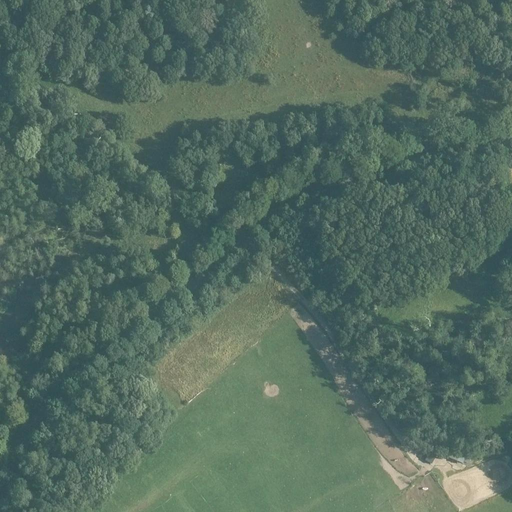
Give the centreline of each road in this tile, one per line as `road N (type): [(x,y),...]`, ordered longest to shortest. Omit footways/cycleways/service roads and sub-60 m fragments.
road 1 (unclassified): [(0,467),(81,378),(302,200),(365,175),(511,140)]
road 2 (track): [(429,469),(388,426),(320,319),(250,240)]
